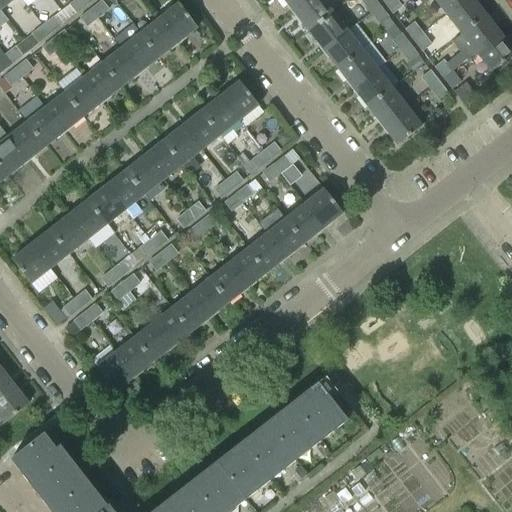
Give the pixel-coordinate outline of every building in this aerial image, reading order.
[(0,0),(0,10),(13,0),(0,0)] [(76,0),(69,6),(76,14),(87,6),(82,0),(76,0)] [(310,0),(282,0),(293,14),(310,0)] [(332,14),(321,0),(310,0),(293,14),(308,33),(332,14)] [(371,14),(379,7),(373,0),(366,0),(363,3),(371,14)] [(401,8),(394,0),(387,0),(384,3),(392,14),(401,8)] [(466,0),(433,0),(446,16),(466,0)] [(466,0),(446,16),(461,35),(485,16),(472,0),(466,0)] [(90,10),(97,19),(108,10),(101,2),(90,10)] [(158,20),(177,44),(197,29),(178,4),(158,20)] [(387,18),(379,7),(371,14),(379,25),(387,18)] [(90,10),(80,18),(87,27),(97,19),(90,10)] [(308,33),(323,51),(347,32),(332,14),(308,33)] [(499,35),(485,16),(461,35),(475,54),(499,35)] [(42,27),(49,35),(59,27),(53,19),(42,27)] [(159,59),(177,44),(158,20),(140,34),(159,59)] [(405,31),(414,41),(422,35),(414,24),(405,31)] [(32,35),(38,44),(49,35),(42,27),(32,35)] [(53,40),(60,48),(70,40),(63,31),(53,40)] [(361,51),(347,32),(323,51),(337,70),(361,51)] [(121,49),(140,73),(159,59),(140,34),(121,49)] [(400,52),(409,45),(400,34),(392,41),(400,52)] [(414,41),(422,52),(430,45),(422,35),(414,41)] [(511,51),(499,35),(475,54),(491,73),(511,56),(511,51)] [(53,40),(42,48),(49,57),(60,48),(53,40)] [(417,55),(409,45),(400,52),(408,62),(417,55)] [(5,57),(11,65),(22,57),(15,48),(5,57)] [(121,88),(140,73),(121,49),(102,64),(121,88)] [(337,70),(352,89),(376,70),(361,51),(337,70)] [(0,60),(0,72),(0,73),(11,65),(5,57),(0,60)] [(15,70),(21,78),(32,70),(25,61),(15,70)] [(443,79),(451,72),(443,62),(435,68),(443,79)] [(83,79),(102,103),(121,88),(102,64),(83,79)] [(15,70),(4,78),(11,87),(21,78),(15,70)] [(391,89),(376,70),(352,89),(367,108),(391,89)] [(430,90),(438,83),(430,72),(421,79),(430,90)] [(460,83),(451,72),(443,79),(451,90),(460,83)] [(83,118),(102,103),(83,79),(64,94),(83,118)] [(239,82),(220,97),(239,122),(258,106),(239,82)] [(446,93),(438,83),(430,90),(438,100),(446,93)] [(367,108),(382,127),(406,108),(391,89),(367,108)] [(45,108),(64,133),(83,118),(64,94),(45,108)] [(220,97),(201,112),(220,136),(239,122),(220,97)] [(45,147),(64,133),(45,108),(26,123),(45,147)] [(421,127),(406,108),(382,127),(397,146),(421,127)] [(201,112),(182,127),(201,151),(220,136),(201,112)] [(8,138),(26,162),(45,147),(26,123),(8,138)] [(163,142),(182,166),(201,151),(182,127),(163,142)] [(282,149),(291,141),(284,131),(278,136),(278,143),(282,149)] [(231,133),(222,139),(227,147),(237,141),(231,133)] [(0,167),(8,177),(26,162),(8,138),(0,143),(0,167)] [(163,181),(182,166),(163,142),(144,157),(163,181)] [(263,153),(269,161),(280,153),(273,144),(263,153)] [(252,161),(259,169),(269,161),(263,153),(252,161)] [(144,157),(125,171),(144,195),(163,181),(144,157)] [(273,165),(280,174),(290,166),(283,157),(273,165)] [(273,165),(262,174),(269,182),(280,174),(273,165)] [(300,178),(290,166),(280,174),(289,186),(300,178)] [(125,171),(106,186),(125,210),(144,195),(125,171)] [(225,182),(231,191),(242,182),(235,173),(225,182)] [(214,190),(221,199),(231,191),(225,182),(214,190)] [(106,186),(88,201),(106,225),(125,210),(106,186)] [(235,195),(242,203),(252,195),(246,187),(235,195)] [(304,205),(322,229),(342,213),(323,190),(304,205)] [(235,195),(224,203),(231,212),(242,203),(235,195)] [(88,201),(69,216),(87,240),(106,225),(88,201)] [(187,211),(194,220),(204,212),(197,203),(187,211)] [(304,244),(322,229),(304,205),(285,220),(304,244)] [(176,220),(183,229),(194,220),(187,211),(176,220)] [(69,216),(50,231),(69,255),(87,240),(69,216)] [(197,225),(204,233),(215,225),(208,217),(197,225)] [(266,235),(285,258),(304,244),(285,220),(266,235)] [(197,225),(187,233),(194,241),(204,233),(197,225)] [(31,245),(50,269),(69,255),(50,231),(31,245)] [(149,241),(156,250),(167,242),(160,233),(149,241)] [(266,273),(285,258),(266,235),(247,249),(266,273)] [(139,249),(146,258),(156,250),(149,241),(139,249)] [(11,261),(30,285),(50,269),(31,245),(11,261)] [(160,254),(166,263),(176,254),(170,246),(160,254)] [(228,264),(247,288),(266,273),(247,249),(228,264)] [(160,254),(150,262),(155,271),(166,263),(160,254)] [(112,271),(118,279),(129,271),(122,262),(112,271)] [(228,303),(247,288),(228,264),(209,279),(228,303)] [(101,279),(108,288),(118,279),(112,271),(101,279)] [(122,284),(128,293),(139,284),(132,276),(122,284)] [(191,294),(209,318),(228,303),(209,279),(191,294)] [(122,284),(111,292),(118,301),(128,293),(122,284)] [(74,300),(80,309),(91,301),(84,292),(74,300)] [(190,333),(209,318),(191,294),(172,309),(190,333)] [(63,309),(70,318),(80,309),(74,300),(63,309)] [(84,314),(91,322),(101,314),(95,305),(84,314)] [(153,324),(172,347),(190,333),(172,309),(153,324)] [(60,323),(65,319),(59,311),(58,310),(49,317),(56,326),(60,323)] [(91,322),(84,314),(74,322),(80,330),(91,322)] [(80,330),(74,322),(65,329),(71,337),(80,330)] [(153,362),(172,347),(153,324),(134,338),(153,362)] [(115,353),(134,377),(153,362),(134,338),(115,353)] [(114,393),(134,377),(115,353),(96,369),(114,393)] [(0,395),(13,386),(0,369),(0,395)] [(317,384),(153,511),(229,511),(346,421),(317,384)] [(13,386),(0,395),(0,419),(4,424),(28,405),(13,386)] [(10,461),(49,511),(100,511),(106,507),(59,448),(56,450),(44,435),(10,461)] [(307,476),(300,468),(294,472),(301,481),(307,476)]
